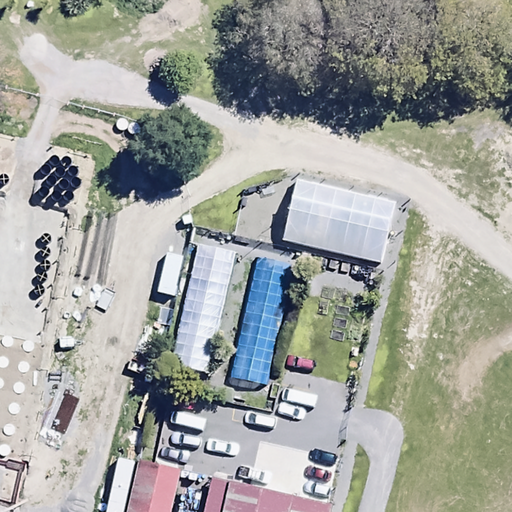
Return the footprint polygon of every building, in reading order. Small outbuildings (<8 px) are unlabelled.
[(296,179),(282,240),(382,262),(395,201),(296,179)] [(208,374),(237,252),(199,243),(170,365),(208,374)] [(167,253),(157,292),(173,296),(183,256),(167,253)] [(293,264),(257,256),(231,377),(267,385),(293,264)] [(170,511),(181,470),(139,460),(127,511),(170,511)] [(330,511),(333,505),(212,476),(204,511),(330,511)]
